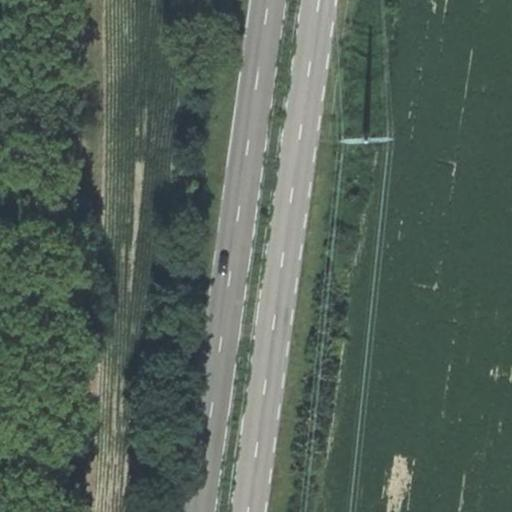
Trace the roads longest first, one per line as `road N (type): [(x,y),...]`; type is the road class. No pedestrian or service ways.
road 1 (primary): [(270,0),(203,511)]
road 2 (primary): [(252,511),(316,0)]
road 3 (track): [(98,0),(93,229),(101,298),(87,511)]
road 4 (track): [(22,511),(32,0)]
